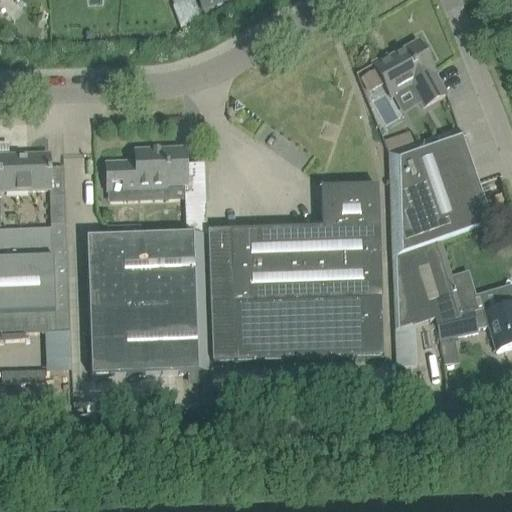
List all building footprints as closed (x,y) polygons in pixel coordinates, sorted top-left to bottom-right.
[(193,0),(191,0),(173,7),(183,32),(201,20),(193,0)] [(212,0),(199,0),(204,12),(215,8),(212,0)] [(369,94),(384,86),(391,98),(411,87),(423,109),(446,96),(434,74),(435,74),(418,44),(381,65),(378,61),(372,65),(376,72),(362,80),(369,94)] [(390,154),(387,155),(391,242),(392,260),(441,245),(491,227),(478,189),(475,181),(458,130),(439,137),(414,145),(403,149),(390,154)] [(410,134),(385,142),(390,154),(403,149),(414,145),(410,134)] [(185,152),(134,154),(135,165),(136,192),(165,191),(165,188),(167,188),(181,187),(187,187),(189,237),(207,237),(204,164),(186,165),(185,152)] [(0,194),(51,192),(49,157),(0,158),(0,194)] [(135,165),(106,166),(107,193),(127,193),(136,192),(135,165)] [(322,231),(230,235),(233,309),(235,366),(383,361),(381,303),(378,189),(329,191),(321,191),(321,200),(322,231)] [(71,374),(69,314),(66,225),(51,226),(51,232),(0,233),(0,336),(46,335),(47,375),(71,374)] [(141,227),(107,228),(107,240),(141,239),(141,227)] [(87,241),(89,315),(210,310),(207,237),(189,237),(141,239),(107,240),(87,241)] [(441,245),(392,260),(392,262),(395,333),(413,327),(413,329),(415,329),(435,322),(436,329),(464,321),(463,317),(451,279),(441,245)] [(464,321),(436,329),(439,343),(453,339),(478,333),(477,331),(489,328),(496,354),(511,349),(511,290),(511,288),(493,293),(498,310),(485,314),(484,311),(463,317),(464,321)] [(212,374),(210,311),(89,315),(91,347),(91,379),(212,374)]
